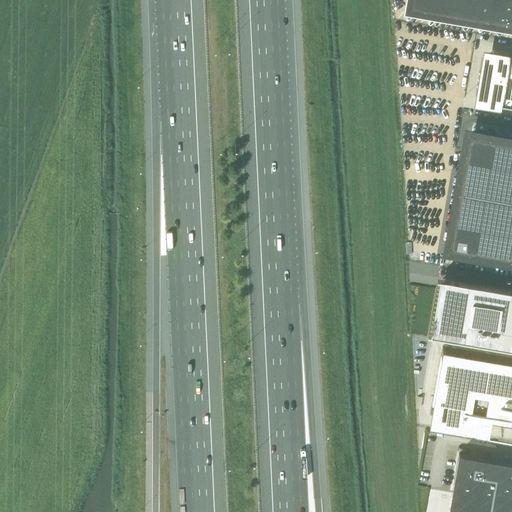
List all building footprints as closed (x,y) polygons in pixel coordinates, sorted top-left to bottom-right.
[(511,0),(411,0),(411,3),(511,20),(511,0)] [(511,57),(492,54),(485,100),(511,104),(511,57)] [(511,137),(469,130),(449,246),(511,259),(511,137)] [(511,287),(442,275),(433,331),(511,343),(511,287)] [(511,364),(446,354),(441,411),(511,423),(511,364)] [(452,511),(508,511),(509,509),(507,509),(508,501),(511,501),(511,460),(459,452),(452,491),(456,492),(452,511)]
